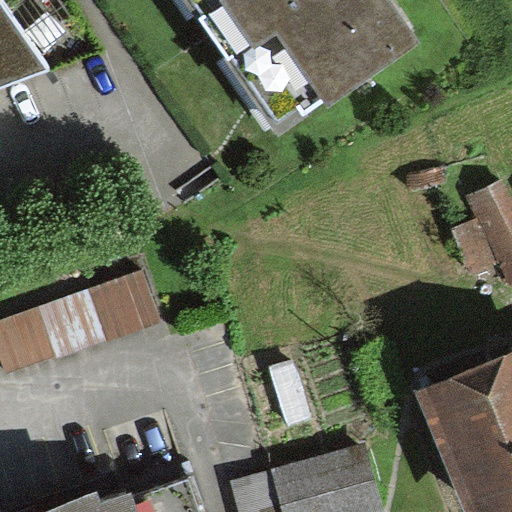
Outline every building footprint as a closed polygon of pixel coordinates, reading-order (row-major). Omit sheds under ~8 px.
[(0,0),(0,87),(50,69),(47,65),(1,0),(0,0)] [(183,0),(275,132),(401,45),(370,0),(183,0)] [(511,197),(504,182),(469,198),(478,218),(454,230),(474,272),(497,262),(509,285),(511,283),(511,197)] [(140,269),(0,324),(0,356),(7,374),(158,315),(140,269)] [(511,511),(511,352),(414,394),(464,511),(511,511)] [(379,511),(362,446),(230,482),(238,511),(379,511)] [(97,497),(59,511),(200,511),(185,472),(105,502),(97,497)]
